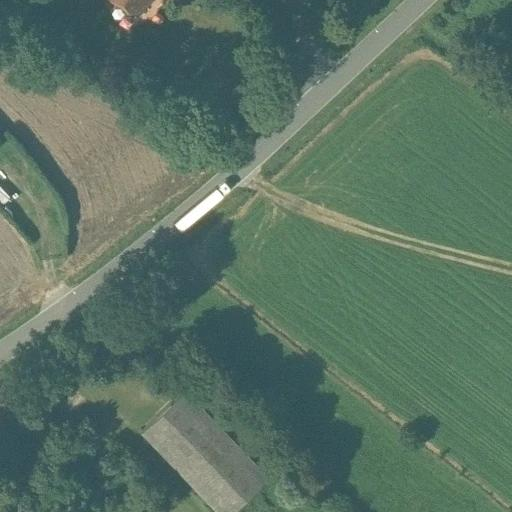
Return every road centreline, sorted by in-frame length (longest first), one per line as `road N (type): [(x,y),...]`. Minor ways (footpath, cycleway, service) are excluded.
road 1 (unclassified): [(0,356),(75,317),(273,154)]
road 2 (unclassified): [(273,154),(432,0)]
road 3 (residential): [(285,0),(299,43),(296,95),(273,154)]
